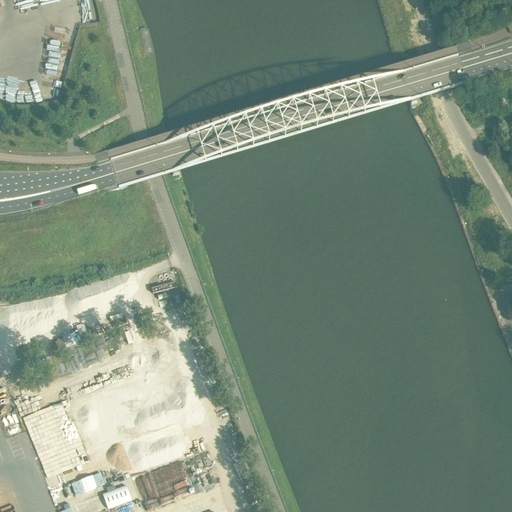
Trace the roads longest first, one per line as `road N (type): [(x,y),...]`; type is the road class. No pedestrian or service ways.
road 1 (unclassified): [(276,511),(158,190),(108,0)]
road 2 (secondary): [(65,187),(511,52)]
road 3 (unclassified): [(511,216),(445,95),(415,0)]
